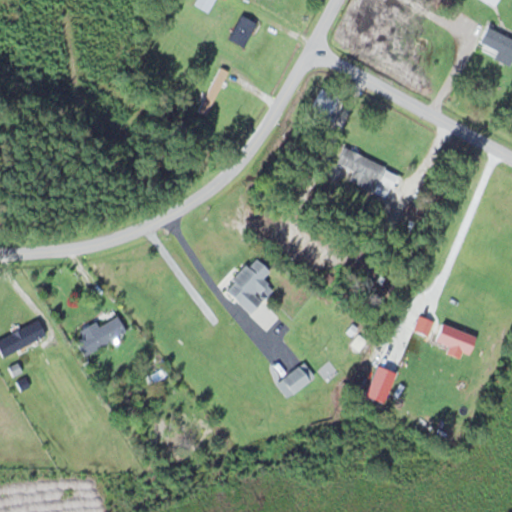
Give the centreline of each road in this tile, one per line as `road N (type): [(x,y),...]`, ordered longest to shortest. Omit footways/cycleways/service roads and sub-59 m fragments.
road 1 (residential): [(0,249),(77,250),(179,211),(240,168),(337,0)]
road 2 (residential): [(511,154),(309,53)]
